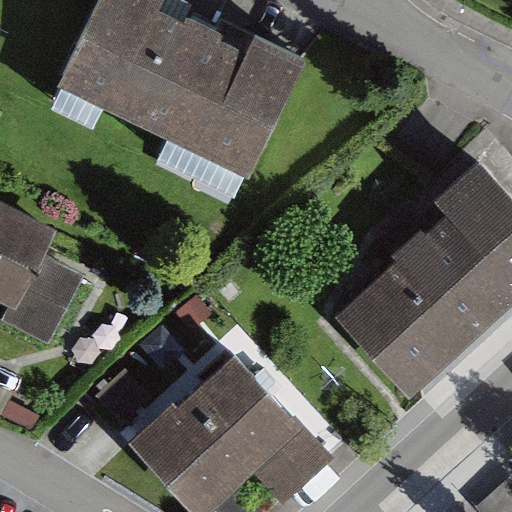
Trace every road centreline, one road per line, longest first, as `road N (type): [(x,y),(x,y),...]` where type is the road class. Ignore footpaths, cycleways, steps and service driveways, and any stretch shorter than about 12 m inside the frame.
road 1 (tertiary): [(366,511),(511,384)]
road 2 (residential): [(348,0),(511,93)]
